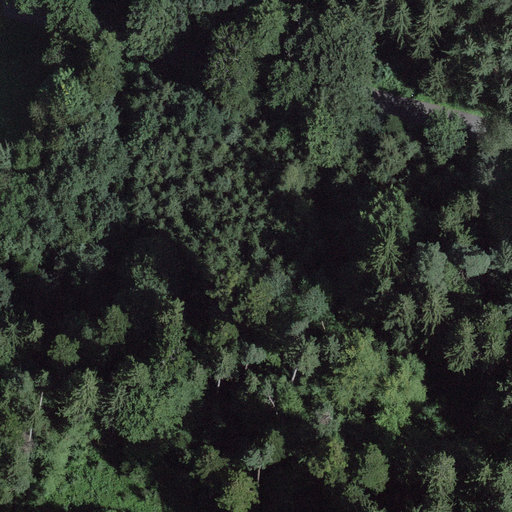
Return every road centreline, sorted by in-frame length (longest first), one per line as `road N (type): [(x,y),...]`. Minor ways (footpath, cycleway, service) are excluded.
road 1 (unclassified): [(511,137),(0,3)]
road 2 (track): [(304,511),(352,378),(315,213),(339,94)]
